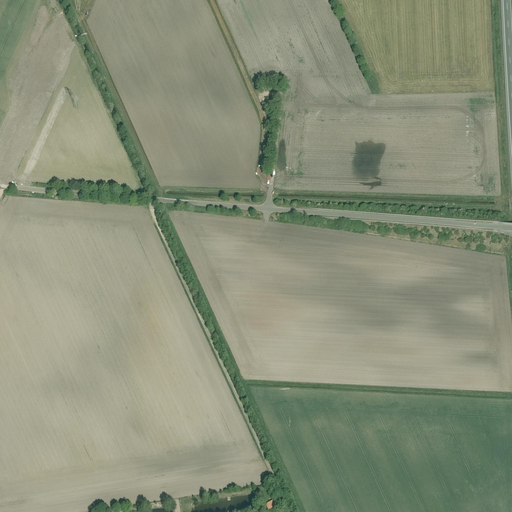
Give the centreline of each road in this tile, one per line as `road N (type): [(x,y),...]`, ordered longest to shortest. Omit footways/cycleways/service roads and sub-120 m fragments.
road 1 (unclassified): [(511,230),(0,186)]
road 2 (track): [(289,511),(151,200)]
